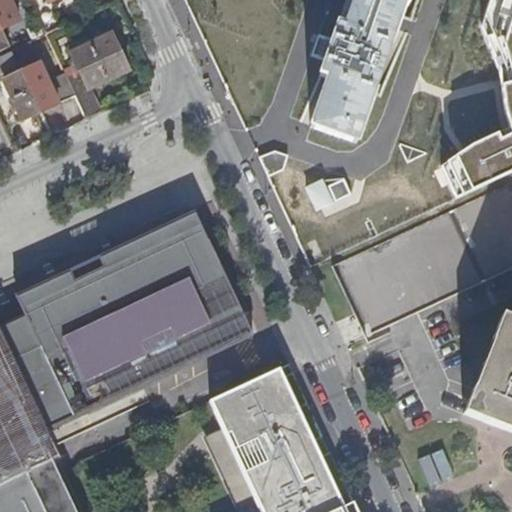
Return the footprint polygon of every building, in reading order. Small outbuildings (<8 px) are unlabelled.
[(9,0),(0,0),(0,27),(1,29),(20,21),(9,0)] [(90,0),(96,11),(119,1),(118,0),(90,0)] [(311,125),(355,141),(373,91),(371,90),(387,43),(389,44),(403,3),(408,5),(409,0),(354,0),(345,28),(339,25),(322,74),(328,77),(311,125)] [(29,42),(39,63),(42,69),(59,62),(46,34),(29,42)] [(75,95),(87,90),(128,71),(112,35),(71,54),(78,71),(66,76),(75,95)] [(22,120),(39,112),(21,72),(11,51),(0,55),(0,72),(4,71),(8,78),(3,80),(22,120)] [(21,72),(39,112),(75,96),(75,95),(66,76),(59,62),(42,69),(39,63),(21,72)] [(75,96),(86,120),(98,114),(87,90),(75,95),(75,96)] [(317,210),(332,203),(322,182),(307,189),(317,210)] [(511,184),(334,268),(359,321),(511,248),(511,184)] [(0,511),(75,511),(37,431),(45,427),(47,432),(252,336),(198,221),(194,212),(0,301),(0,310),(1,313),(0,313),(0,511)] [(511,320),(505,318),(466,417),(511,434),(511,320)] [(343,505),(279,368),(271,372),(282,395),(278,398),(280,402),(282,406),(286,404),(307,449),(335,509),(343,505)] [(357,511),(352,501),(343,505),(335,509),(307,449),(286,404),(282,406),(280,402),(278,398),(282,395),(271,372),(208,401),(220,427),(229,423),(271,511),(357,511)] [(238,511),(271,511),(229,423),(220,427),(203,436),(238,511)]
